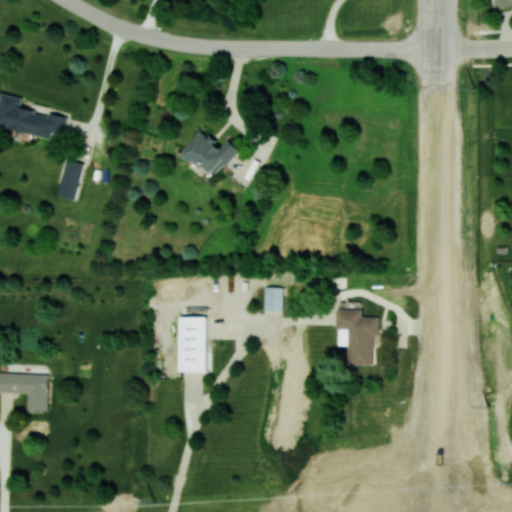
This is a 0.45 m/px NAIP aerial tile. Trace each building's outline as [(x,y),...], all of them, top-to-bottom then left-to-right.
[(0,109),(0,125),(51,138),(52,134),(62,136),(67,116),(50,112),(50,114),(22,107),(24,97),(4,93),(0,109)] [(183,152),(214,179),(240,148),(228,138),(222,146),(202,129),(183,152)] [(85,163),(67,159),(58,195),(75,199),(85,163)] [(283,310),(283,287),(265,286),(265,310),(283,310)] [(374,364),(374,334),(380,334),(380,316),(363,316),(363,308),(339,309),(339,345),(349,345),(349,364),(374,364)] [(180,371),(208,370),(207,316),(180,316),(180,371)] [(0,371),(0,391),(29,393),(28,410),(48,410),(50,373),(0,371)]
